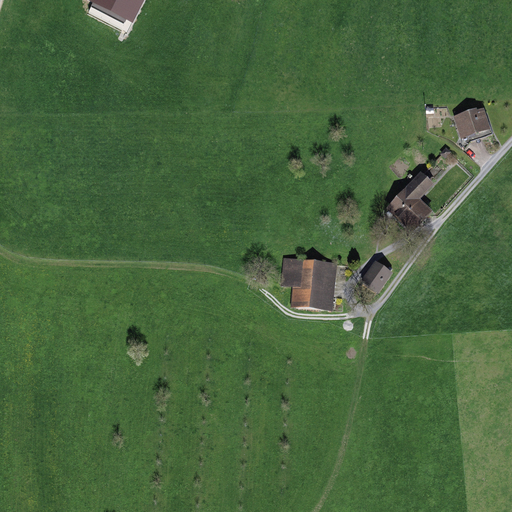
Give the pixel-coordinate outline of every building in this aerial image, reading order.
[(83,0),(81,5),(134,30),(147,0),(83,0)] [(456,119),(465,143),(496,132),(487,107),(456,119)] [(430,187),(422,179),(391,210),(412,231),(429,214),(415,201),(430,187)] [(335,265),(287,260),(285,285),(298,286),(296,307),(322,310),(325,280),(333,281),(335,265)] [(364,285),(376,294),(392,272),(379,263),(364,285)]
